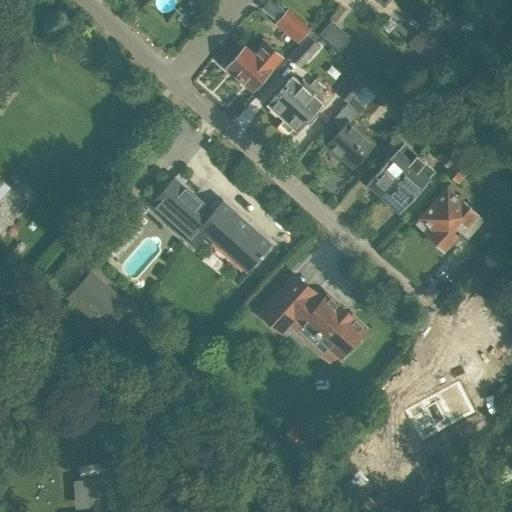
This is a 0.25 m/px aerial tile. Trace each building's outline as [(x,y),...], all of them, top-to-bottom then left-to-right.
[(456,44),(470,29),(447,9),(434,24),(456,44)] [(300,44),(312,30),(290,11),(278,24),(300,44)] [(332,20),(321,33),(331,41),(342,28),(332,20)] [(434,66),(453,44),(427,22),(409,43),(434,66)] [(312,30),(308,35),(316,43),(321,38),(312,30)] [(301,68),(320,46),(308,36),(289,57),(301,68)] [(283,58),(266,43),(255,55),(246,47),(228,67),(254,90),(283,58)] [(340,95),(350,104),(370,81),(360,72),(340,95)] [(300,82),(293,76),(269,104),(286,119),(319,81),(316,79),(311,85),(303,79),(300,82)] [(312,124),(319,116),(314,112),(323,101),(321,99),(329,90),(319,81),(286,119),(282,125),(292,133),(297,127),(299,130),(307,120),(312,124)] [(370,81),(350,104),(360,112),(380,90),(370,81)] [(405,96),(395,106),(403,114),(413,105),(405,96)] [(353,167),(374,144),(349,121),(328,145),(353,167)] [(398,134),(383,151),(388,155),(403,138),(398,134)] [(466,151),(457,143),(441,160),(450,168),(466,151)] [(383,194),(412,163),(412,162),(418,156),(404,144),(370,182),(383,194)] [(471,146),(466,151),(450,168),(448,171),(459,182),(482,157),(471,146)] [(401,210),(429,178),(435,172),(418,156),(412,162),(412,163),(383,194),(401,210)] [(0,214),(2,212),(1,205),(0,204),(0,200),(11,186),(3,180),(0,177),(0,214)] [(202,226),(208,217),(189,201),(194,196),(175,179),(174,178),(147,208),(167,226),(172,221),(182,230),(177,235),(187,243),(202,226)] [(448,246),(461,231),(468,238),(484,220),(448,187),(421,217),(435,230),(429,236),(441,246),(448,246)] [(269,243),(223,202),(224,202),(223,201),(208,217),(202,226),(249,268),(271,244),(270,243),(269,243)] [(124,215),(126,216),(111,232),(120,240),(134,224),(135,224),(147,211),(136,202),(124,215)] [(104,333),(121,314),(83,280),(66,299),(104,333)] [(341,307),(327,294),(320,302),(312,294),(302,306),(282,289),(261,313),(281,331),(295,315),(314,332),(312,334),(317,338),(319,337),(340,356),(365,329),(351,316),(352,315),(341,306),(341,307)] [(452,374),(394,393),(405,428),(465,407),(452,374)] [(283,438),(296,450),(314,430),(301,418),(283,438)] [(216,490),(240,471),(235,464),(210,483),(216,490)] [(138,511),(119,511),(118,501),(132,500),(130,480),(117,479),(104,479),(92,481),(79,484),(80,504),(94,503),(94,511),(144,511),(138,511)] [(271,511),(262,511),(240,484),(224,497),(236,511),(291,511),(284,502),(271,511)]
